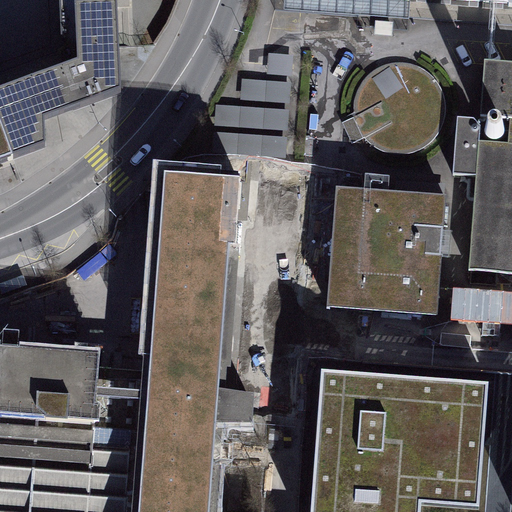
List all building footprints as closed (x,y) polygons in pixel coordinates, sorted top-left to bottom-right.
[(121,0),(71,0),(75,47),(6,70),(0,71),(0,97),(20,152),(50,140),(53,108),(128,80),(121,0)] [(511,74),(475,73),(461,292),(511,295),(511,74)] [(0,97),(0,159),(20,152),(0,97)] [(296,266),(302,181),(156,177),(145,336),(140,383),(139,398),(131,511),(221,511),(227,430),(249,432),(252,401),(224,399),(227,347),(233,262),(296,266)] [(335,198),(327,315),(439,322),(447,206),(335,198)] [(0,410),(96,418),(97,395),(139,398),(140,383),(98,379),(99,361),(0,353),(0,410)] [(318,382),(309,511),(470,511),(478,394),(318,382)] [(0,511),(131,511),(139,398),(97,395),(96,418),(0,410),(0,511)]
